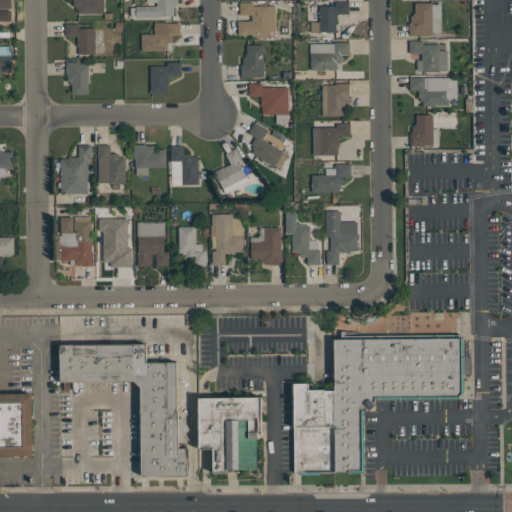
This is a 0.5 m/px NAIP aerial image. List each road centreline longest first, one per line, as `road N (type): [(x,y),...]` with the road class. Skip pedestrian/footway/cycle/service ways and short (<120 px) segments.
road 1 (residential): [(0,297),(374,292)]
road 2 (secondary): [(378,508),(14,509)]
road 3 (residential): [(34,0),(36,296)]
road 4 (residential): [(380,0),(382,265),(374,292)]
road 5 (residential): [(0,118),(208,117)]
road 6 (secondary): [(511,508),(378,508)]
